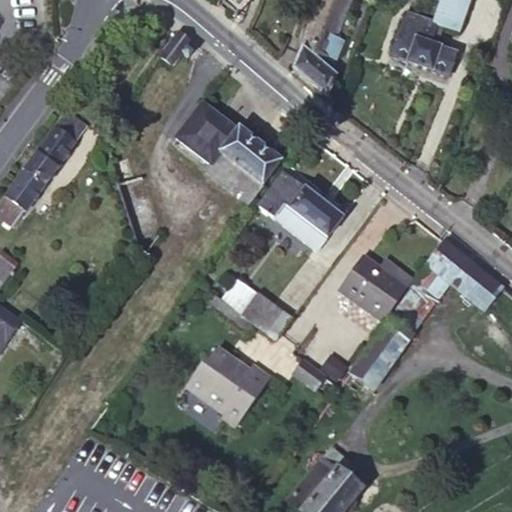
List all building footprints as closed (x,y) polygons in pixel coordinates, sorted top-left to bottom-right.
[(334,76),(331,73),(322,66),(327,54),(337,58),(343,45),(333,40),(349,0),(323,0),(292,71),(325,97),(334,76)] [(468,0),(439,0),(430,25),(404,17),(389,58),(446,78),(454,56),(428,47),(434,26),(457,34),(468,0)] [(191,41),(178,32),(158,57),(170,66),(180,53),(187,57),(191,51),(186,47),(191,41)] [(322,66),(331,73),(337,58),(327,54),(322,66)] [(188,81),(158,63),(110,144),(139,160),(188,81)] [(233,131),(200,107),(175,138),(208,164),(204,170),(247,202),(277,162),(235,130),(233,131)] [(62,113),(52,128),(71,142),(82,127),(62,113)] [(71,142),(52,128),(0,199),(0,217),(12,226),(71,142)] [(109,162),(139,259),(158,234),(139,177),(131,179),(124,158),(109,162)] [(340,218),(282,175),(257,208),(315,252),(340,218)] [(480,307),(497,287),(443,242),(426,264),(480,307)] [(378,269),(361,257),(337,291),(380,322),(412,281),(384,261),(378,269)] [(0,284),(12,268),(0,258),(0,284)] [(465,324),(480,307),(426,264),(413,281),(465,324)] [(155,273),(138,296),(168,317),(185,294),(155,273)] [(235,278),(219,299),(264,333),(281,311),(235,278)] [(168,317),(138,296),(109,336),(139,357),(168,317)] [(419,321),(395,305),(347,373),(371,390),(409,337),(410,335),(419,321)] [(0,344),(18,321),(0,307),(0,344)] [(273,340),(281,330),(290,317),(281,311),(264,333),(273,340)] [(136,361),(106,339),(80,375),(110,398),(136,361)] [(234,367),(237,362),(216,348),(203,368),(200,366),(187,384),(203,395),(200,399),(222,414),(221,418),(235,428),(270,379),(251,365),(248,370),(244,375),(234,367)] [(315,391),(325,378),(300,360),(291,373),(315,391)] [(248,370),(237,362),(234,367),(244,375),(248,370)] [(203,395),(187,384),(184,388),(200,399),(203,395)] [(0,511),(31,511),(88,432),(108,404),(88,389),(9,499),(0,492),(0,511)] [(329,448),(321,458),(345,478),(353,469),(329,448)] [(345,478),(321,458),(285,500),(298,511),(340,511),(359,490),(345,478)]
